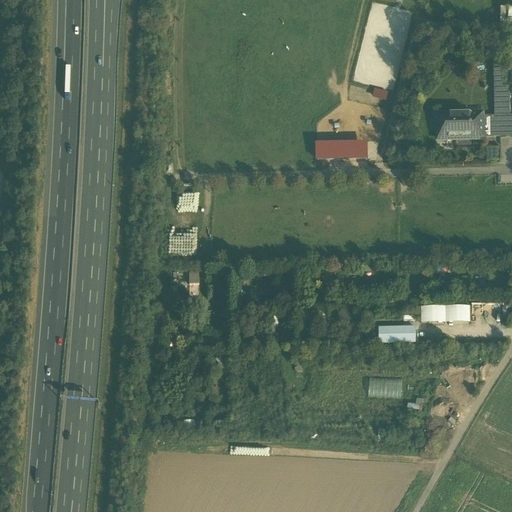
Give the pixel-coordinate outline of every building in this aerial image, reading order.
[(505,66),(493,66),(494,95),(495,95),(496,119),(510,119),(509,96),(507,88),(502,88),(502,73),(505,72),(505,66)] [(482,115),(462,116),(463,118),(449,118),(449,116),(437,116),(438,141),(457,141),(457,138),(470,138),(470,141),(483,140),(482,136),(482,119),(482,115)] [(496,119),(482,119),(482,136),(511,135),(511,118),(510,119),(496,119)] [(317,162),(369,161),(368,145),(316,146),(317,162)] [(500,149),(487,149),(487,161),(501,161),(500,149)] [(344,310),(338,321),(350,327),(355,315),(344,310)] [(453,325),(414,326),(414,346),(454,345),(453,325)] [(414,346),(414,326),(374,326),(373,346),(414,346)] [(403,398),(403,379),(371,379),(371,398),(403,398)]
